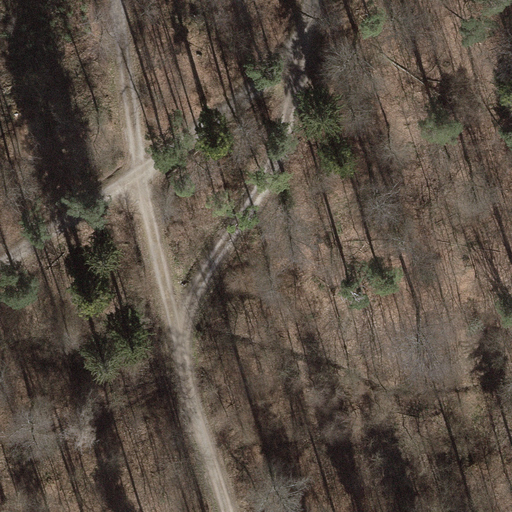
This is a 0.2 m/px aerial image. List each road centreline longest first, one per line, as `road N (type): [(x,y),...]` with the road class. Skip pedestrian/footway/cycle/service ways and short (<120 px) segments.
road 1 (track): [(227,511),(138,174),(118,0)]
road 2 (track): [(0,267),(255,89),(305,35),(314,0)]
road 3 (track): [(178,342),(203,278),(275,161),(305,35)]
